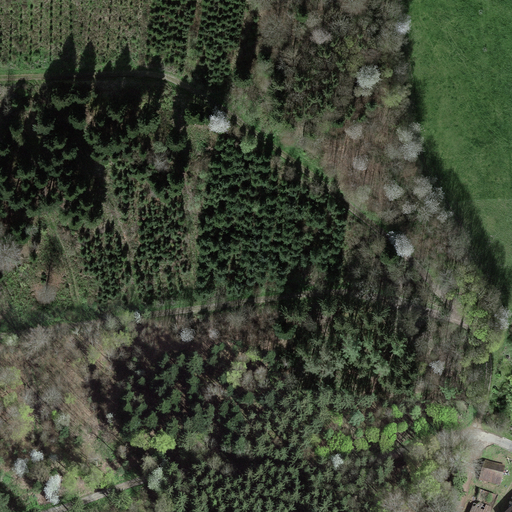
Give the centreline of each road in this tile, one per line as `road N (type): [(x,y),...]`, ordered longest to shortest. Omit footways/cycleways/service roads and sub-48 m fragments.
road 1 (track): [(479,434),(492,375),(485,340),(379,226),(226,111),(167,76),(0,77)]
road 2 (track): [(0,333),(329,293),(467,319)]
road 3 (track): [(15,511),(203,471),(321,466),(479,434)]
